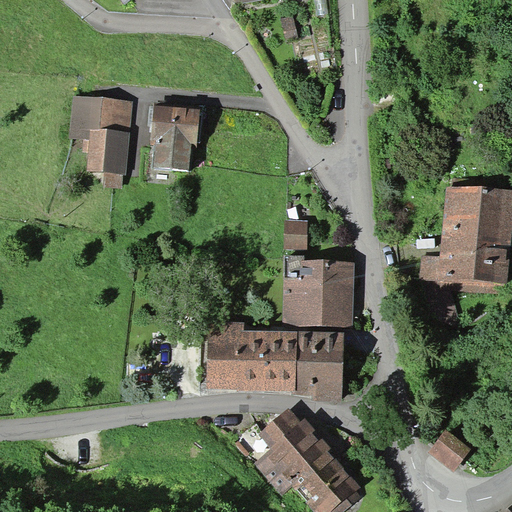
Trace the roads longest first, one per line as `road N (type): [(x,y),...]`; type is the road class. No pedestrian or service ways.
road 1 (residential): [(407,452),(340,411),(289,404),(216,404),(0,430)]
road 2 (tertiary): [(407,452),(357,177)]
road 3 (residential): [(357,177),(295,139),(234,30)]
road 4 (tertiary): [(357,177),(355,0)]
road 5 (residential): [(234,30),(106,25),(72,0)]
